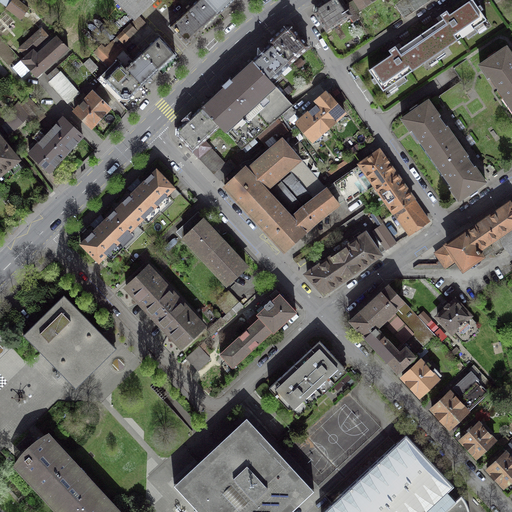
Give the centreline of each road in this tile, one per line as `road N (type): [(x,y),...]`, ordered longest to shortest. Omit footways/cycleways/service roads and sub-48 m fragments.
road 1 (residential): [(319,313),(212,405),(42,228)]
road 2 (residential): [(290,2),(446,225)]
road 3 (residential): [(504,511),(319,313)]
road 4 (residential): [(319,313),(149,126)]
road 5 (primary): [(290,2),(241,37),(149,126)]
road 6 (residential): [(446,225),(319,313)]
road 7 (primary): [(149,126),(42,228)]
